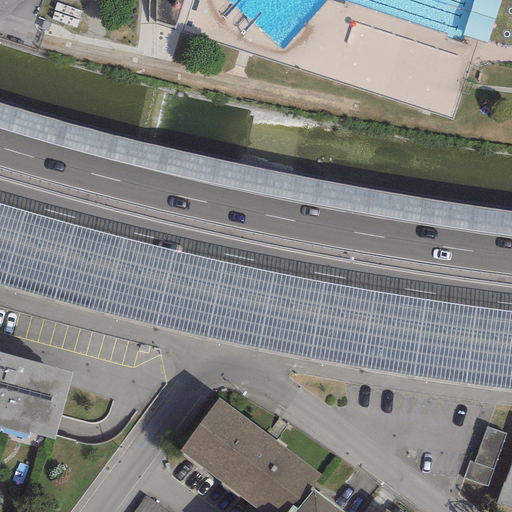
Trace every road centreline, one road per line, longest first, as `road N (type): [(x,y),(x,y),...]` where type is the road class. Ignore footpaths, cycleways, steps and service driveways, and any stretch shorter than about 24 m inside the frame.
road 1 (motorway): [(511,256),(218,203),(0,146)]
road 2 (motorway): [(0,204),(235,265),(511,311)]
road 3 (primary): [(0,260),(231,319),(511,365)]
road 4 (residential): [(241,368),(511,403)]
road 5 (residential): [(0,294),(241,368)]
road 6 (residential): [(441,511),(241,368)]
road 7 (residential): [(241,368),(181,392),(93,511)]
